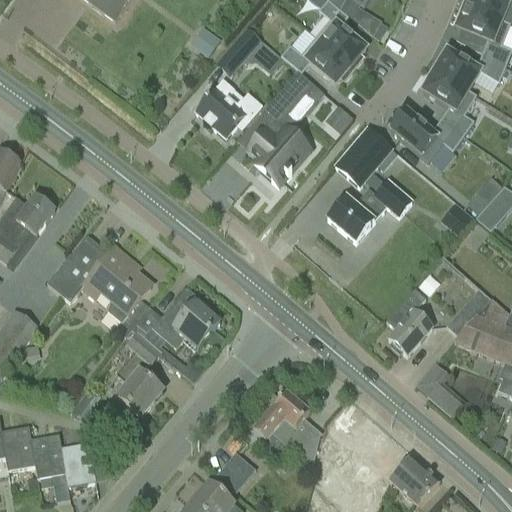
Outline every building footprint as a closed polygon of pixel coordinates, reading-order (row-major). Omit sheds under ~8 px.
[(75,0),(114,28),(134,0),(75,0)] [(337,0),(331,0),(327,7),(337,16),(344,4),(337,0)] [(346,0),(345,3),(362,14),(370,0),(346,0)] [(465,0),(461,12),(503,29),(509,32),(511,33),(511,0),(505,0),(504,4),(494,0),(465,0)] [(329,28),(314,45),(352,76),(363,64),(360,61),(364,56),(339,34),(347,24),(337,16),(327,7),(317,18),(329,28)] [(461,12),(455,26),(458,28),(455,36),(486,48),(481,62),(504,74),(511,57),(500,52),(509,32),(503,29),(461,12)] [(202,34),(191,49),(207,61),(218,45),(202,34)] [(245,35),(224,61),(239,73),(260,48),(245,35)] [(289,53),(280,64),(297,78),(300,81),(307,72),(333,93),(339,86),(343,88),(352,76),(314,45),(300,62),(289,53)] [(438,63),(430,77),(468,99),(479,80),(497,90),(504,74),(481,62),(475,74),(446,58),(442,65),(438,63)] [(426,92),(421,99),(448,115),(439,127),(462,143),(473,128),(463,122),(475,103),(468,99),(430,77),(422,90),(426,92)] [(297,78),(289,87),(303,99),(311,90),(300,81),(297,78)] [(222,87),(195,120),(204,128),(202,130),(210,137),(212,135),(225,146),(236,133),(241,137),(261,113),(246,101),(242,106),(236,113),(227,105),(233,98),(234,97),(222,87)] [(265,136),(247,158),(255,165),(251,170),(257,176),(259,177),(277,193),(285,184),(287,185),(291,181),(289,180),(309,157),(289,140),(277,130),(303,99),(289,87),(254,127),(265,136)] [(337,112),(325,126),(341,139),(353,125),(337,112)] [(399,119),(389,132),(392,134),(389,137),(427,168),(442,151),(451,159),(462,143),(439,127),(430,139),(405,118),(402,122),(399,119)] [(366,134),(334,172),(358,193),(391,154),(366,134)] [(0,207),(5,197),(20,169),(0,159),(0,207)] [(326,226),(355,250),(373,229),(385,213),(398,223),(412,206),(387,185),(373,203),(366,197),(353,212),(344,205),(326,226)] [(476,201),(467,211),(478,221),(487,211),(476,201)] [(36,243),(54,218),(51,216),(53,214),(44,208),(43,209),(33,203),(26,212),(14,204),(0,223),(0,266),(5,271),(29,238),(36,243)] [(478,221),(475,225),(489,238),(506,219),(492,206),(487,211),(478,221)] [(454,210),(444,222),(453,229),(448,236),(458,244),(473,225),(454,210)] [(119,331),(124,344),(130,336),(147,313),(140,306),(150,293),(122,271),(126,266),(112,255),(100,270),(90,263),(93,260),(80,249),(67,265),(46,291),(68,309),(81,292),(95,303),(100,297),(112,306),(109,309),(106,318),(120,329),(119,331)] [(427,281),(417,292),(427,301),(437,290),(427,281)] [(161,324),(148,313),(147,313),(130,336),(136,342),(145,349),(155,338),(175,356),(184,345),(197,356),(219,330),(195,310),(199,306),(186,295),(161,324)] [(385,328),(395,337),(387,346),(391,350),(389,352),(399,361),(402,359),(406,363),(432,333),(414,318),(424,305),(414,296),(385,328)] [(469,306),(445,332),(458,344),(470,330),(481,317),(489,307),(477,296),(469,306)] [(453,349),(507,372),(511,373),(511,337),(502,334),(508,322),(491,306),(489,307),(481,317),(470,330),(458,344),(453,349)] [(511,318),(509,317),(508,322),(502,334),(511,337),(511,318)] [(0,385),(0,386),(34,332),(13,318),(0,337),(0,385)] [(145,349),(136,342),(128,352),(135,359),(116,382),(127,391),(117,403),(140,423),(153,407),(152,406),(159,398),(160,399),(161,398),(139,379),(147,369),(149,371),(158,360),(145,349)] [(37,351),(25,353),(28,366),(39,364),(37,351)] [(511,373),(507,372),(497,398),(511,404),(511,373)] [(87,396),(69,421),(71,421),(71,422),(87,427),(94,418),(90,415),(98,403),(87,396)] [(264,448),(272,439),(309,470),(318,443),(301,429),(309,419),(285,399),(252,438),(264,448)] [(0,438),(4,465),(6,477),(34,473),(30,446),(28,433),(0,438)] [(58,441),(30,446),(34,473),(35,477),(36,485),(64,481),(60,455),(58,441)] [(321,489),(343,509),(348,503),(357,511),(373,511),(381,497),(366,483),(374,475),(351,455),(346,460),(327,443),(320,450),(314,477),(324,485),(321,489)] [(495,444),(490,455),(500,459),(505,448),(495,444)] [(96,448),(88,449),(90,461),(98,460),(96,448)] [(60,455),(64,481),(66,492),(66,494),(95,489),(90,461),(88,449),(60,455)] [(214,483),(214,484),(234,501),(255,477),(234,459),(214,483)] [(410,464),(396,479),(388,488),(414,511),(417,511),(425,504),(438,489),(410,464)] [(35,485),(26,486),(28,496),(37,494),(35,485)] [(194,511),(232,511),(233,511),(208,490),(192,509),(194,511)] [(53,494),(55,507),(68,505),(66,494),(66,492),(53,494)]
